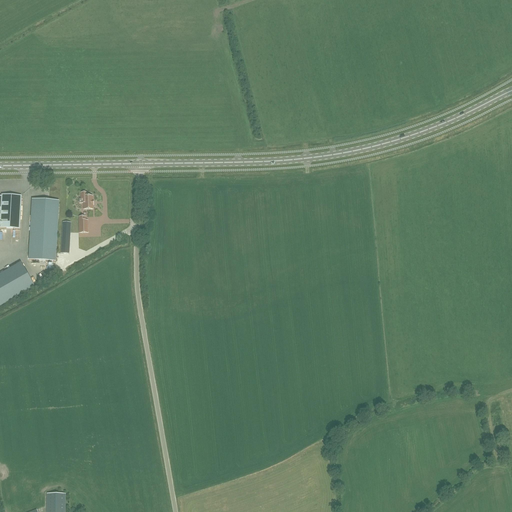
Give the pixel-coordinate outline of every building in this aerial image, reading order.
[(81,193),(82,198),(79,199),(80,203),(84,203),(84,209),(93,209),(93,205),(93,201),(93,197),(87,197),(87,193),(81,193)] [(0,228),(20,229),(22,196),(2,195),(2,197),(0,196),(0,228)] [(59,201),(32,200),(29,260),(56,262),(59,201)] [(80,233),(88,233),(88,221),(85,221),(85,217),(80,217),(80,233)] [(69,254),(71,223),(62,222),(61,254),(69,254)] [(0,307),(35,287),(21,263),(0,274),(0,307)] [(65,511),(65,494),(47,494),(46,511),(65,511)]
